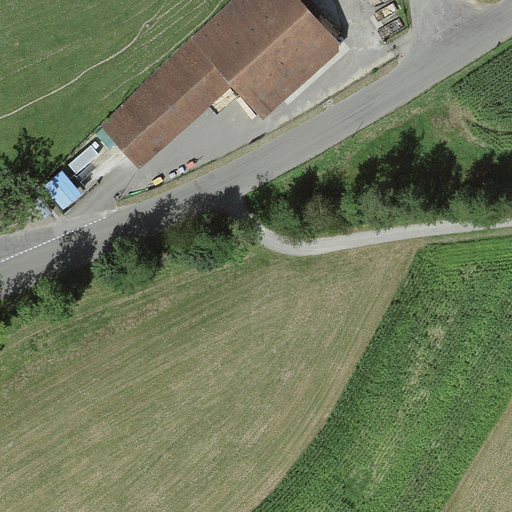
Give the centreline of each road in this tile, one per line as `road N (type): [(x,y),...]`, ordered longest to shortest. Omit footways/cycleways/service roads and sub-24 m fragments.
road 1 (unclassified): [(0,282),(220,185),(511,11)]
road 2 (track): [(220,185),(256,231),(301,248),(511,219)]
